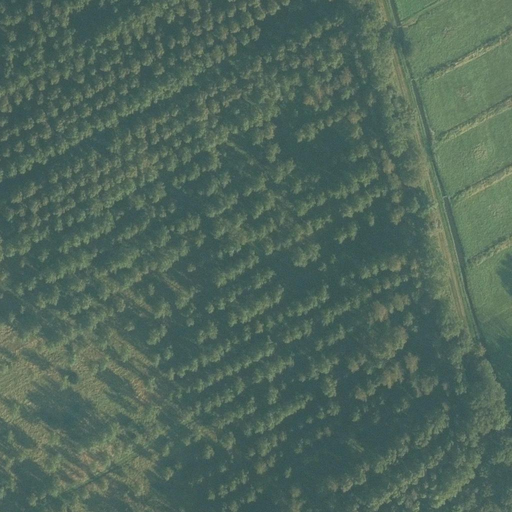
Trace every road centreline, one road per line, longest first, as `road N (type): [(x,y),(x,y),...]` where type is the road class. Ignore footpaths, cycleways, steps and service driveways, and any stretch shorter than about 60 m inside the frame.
road 1 (track): [(511,508),(378,0)]
road 2 (track): [(0,162),(293,0)]
